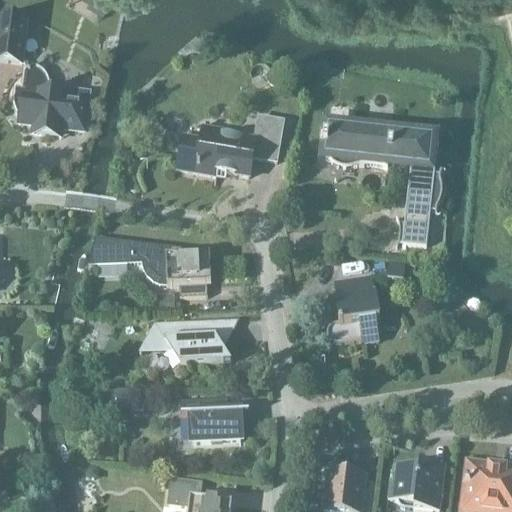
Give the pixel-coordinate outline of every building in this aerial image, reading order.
[(0,63),(22,66),(27,23),(0,19),(0,63)] [(32,137),(48,139),(49,139),(50,139),(51,139),(51,138),(52,137),(53,136),(53,135),(61,136),(62,132),(84,134),(89,96),(69,93),(69,95),(66,97),(48,95),(49,89),(48,85),(45,78),(42,76),(37,72),(31,71),(25,70),(21,102),(14,101),(13,103),(13,105),(13,107),(13,109),(14,111),(14,113),(15,115),(16,117),(17,118),(20,121),(21,123),(23,124),(24,125),(26,126),(28,127),(32,128),(34,128),(32,137)] [(182,152),(178,173),(215,180),(214,188),(215,188),(217,175),(249,181),(252,162),(277,166),(284,124),(278,124),(259,121),(258,121),(258,122),(259,122),(265,123),(264,128),(257,127),(254,144),(242,142),(242,138),(204,131),(200,155),(182,152)] [(324,140),(323,148),(326,149),(325,159),(331,160),(363,163),(362,168),(357,168),(357,170),(362,169),(364,169),(368,168),(372,168),(376,169),(380,170),(384,171),(387,172),(388,171),(386,171),(385,170),(383,169),(384,166),(388,166),(389,161),(389,162),(390,163),(391,163),(392,164),(393,164),(394,164),(395,165),(396,165),(397,165),(398,165),(399,164),(400,164),(401,164),(402,163),(411,161),(402,248),(426,250),(430,213),(435,214),(435,215),(435,216),(435,218),(435,219),(437,219),(436,218),(436,217),(436,216),(436,214),(436,213),(436,212),(436,211),(437,210),(437,209),(438,208),(437,208),(438,206),(439,204),(440,201),(441,199),(441,197),(441,194),(441,192),(441,189),(440,187),(440,184),(440,183),(440,182),(440,181),(440,180),(440,179),(440,178),(440,177),(441,176),(441,175),(442,174),(440,173),(440,174),(439,176),(439,177),(439,178),(434,178),(435,170),(429,169),(432,141),(390,137),(391,133),(392,133),(394,133),(395,133),(397,133),(398,132),(398,131),(397,131),(395,132),(393,132),(392,132),(390,131),(389,131),(387,131),(386,130),(385,129),(383,129),(381,128),(380,128),(378,127),(376,127),(374,127),(372,128),(370,128),(367,129),(364,129),(363,128),(362,128),(361,128),(359,128),(358,127),(357,127),(356,126),(355,127),(359,129),(359,133),(334,131),(328,130),(327,140),(324,140)] [(88,270),(141,268),(143,275),(147,282),(152,287),(159,290),(166,290),(179,290),(179,302),(207,301),(207,289),(211,288),(209,259),(197,259),(197,257),(197,256),(196,255),(195,254),(193,253),(94,243),(88,270)] [(387,282),(403,284),(405,268),(389,266),(387,282)] [(339,328),(335,328),(333,329),(332,329),(330,331),(329,332),(328,333),(327,335),(327,336),(327,337),(327,339),(327,341),(328,342),(329,344),(330,345),(331,346),(332,347),(333,348),(335,348),(338,348),(362,344),(362,348),(379,345),(376,325),(380,324),(375,297),(373,297),(371,282),(335,287),(337,303),(335,303),(339,328)] [(180,368),(180,369),(231,367),(216,342),(216,341),(209,341),(208,327),(218,327),(218,326),(155,328),(140,357),(141,358),(143,354),(172,352),(181,368),(180,368)] [(181,419),(177,419),(177,421),(191,420),(192,447),(240,445),(239,422),(227,423),(227,418),(228,418),(228,417),(227,417),(226,405),(181,407),(181,419)] [(250,423),(267,421),(266,412),(249,414),(250,423)] [(462,511),(491,511),(501,511),(511,511),(511,472),(505,471),(504,474),(489,473),(490,469),(468,467),(462,511)] [(404,511),(410,511),(439,511),(445,470),(425,468),(425,471),(397,468),(395,486),(390,486),(388,503),(398,505),(399,507),(400,509),(402,510),(404,511)] [(322,511),(362,511),(367,478),(341,474),(340,470),(325,470),(324,482),(326,483),(322,511)] [(231,511),(232,507),(198,503),(200,488),(172,484),(169,508),(189,511),(188,511),(231,511)]
